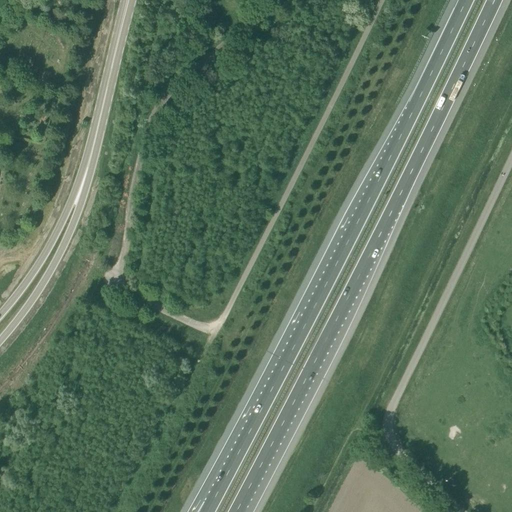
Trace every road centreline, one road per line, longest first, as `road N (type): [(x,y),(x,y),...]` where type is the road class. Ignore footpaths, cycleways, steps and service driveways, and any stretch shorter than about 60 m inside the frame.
road 1 (motorway): [(235,511),(497,0)]
road 2 (motorway): [(464,0),(210,502)]
road 3 (unclassified): [(379,0),(214,336),(113,283)]
road 4 (unclassified): [(460,511),(399,452),(388,436),(389,411),(511,157)]
road 5 (unclassified): [(113,283),(158,106),(275,0)]
road 6 (secondary): [(0,340),(55,262),(89,160)]
road 7 (track): [(214,336),(119,511)]
road 8 (secondary): [(89,160),(43,258),(0,314)]
road 9 (secondary): [(89,160),(128,0)]
